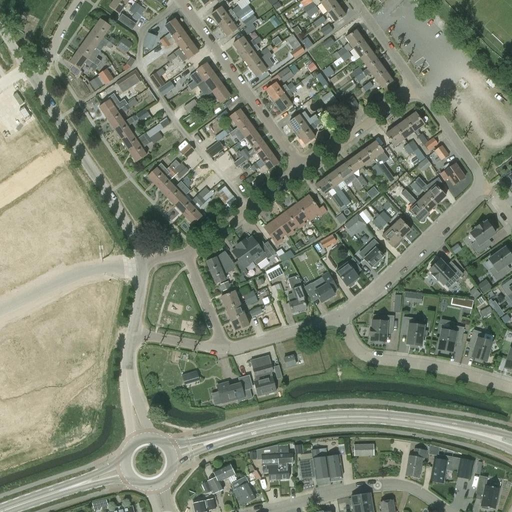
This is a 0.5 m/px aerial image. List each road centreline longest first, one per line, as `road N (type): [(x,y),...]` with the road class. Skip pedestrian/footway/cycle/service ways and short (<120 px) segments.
road 1 (tertiary): [(511,442),(435,424),(327,418),(258,427),(175,452)]
road 2 (residential): [(301,167),(180,0)]
road 3 (residential): [(252,511),(390,484),(411,487),(447,511)]
road 4 (residential): [(338,314),(366,356),(511,387)]
road 5 (residential): [(338,314),(480,182)]
road 6 (residential): [(0,310),(89,273),(142,262)]
road 7 (residential): [(185,253),(301,167)]
road 8 (residential): [(301,167),(415,86)]
road 9 (residential): [(142,262),(77,146)]
road 10 (tertiary): [(0,511),(123,470)]
road 11 (residential): [(221,347),(338,314)]
